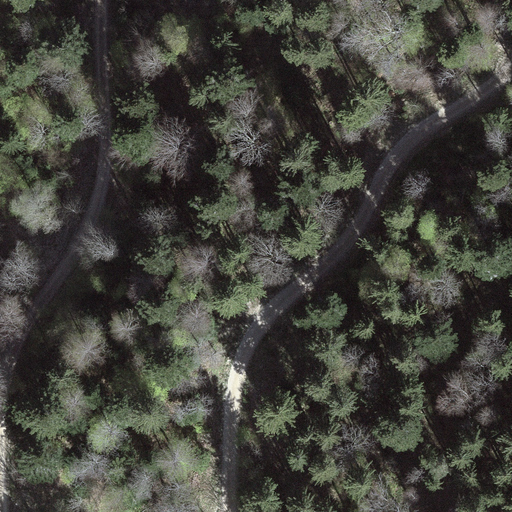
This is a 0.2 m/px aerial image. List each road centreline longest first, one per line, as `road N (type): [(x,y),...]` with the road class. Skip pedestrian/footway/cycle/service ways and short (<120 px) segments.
road 1 (track): [(511,63),(400,149),(344,244),(277,300),(249,339),(231,417),(228,511)]
road 2 (track): [(0,394),(20,329),(93,205),(103,126),(103,0)]
